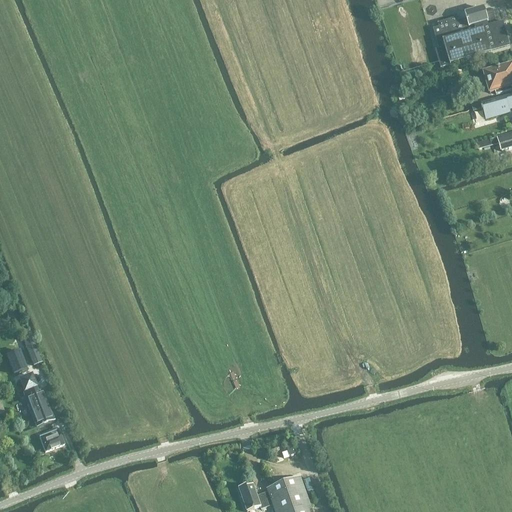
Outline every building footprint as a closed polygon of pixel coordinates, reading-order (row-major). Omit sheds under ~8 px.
[(509,45),(499,11),(485,15),(484,9),(464,15),(466,20),(459,22),(458,18),(437,24),(438,28),(433,30),(438,50),(435,51),(440,69),(449,66),(450,67),(491,55),(490,50),(509,45)] [(511,65),(483,74),(489,94),(495,92),(496,95),(511,90),(511,88),(511,87),(511,65)] [(460,94),(458,88),(460,88),(458,84),(448,87),(451,96),(460,94)] [(465,86),(460,88),(458,88),(460,94),(460,95),(467,92),(465,86)] [(509,110),(511,109),(511,96),(481,105),(485,120),(509,113),(509,110)] [(511,148),(511,134),(497,139),(501,152),(511,148)] [(28,350),(35,366),(43,363),(36,346),(28,350)] [(26,370),(20,352),(6,357),(12,375),(26,370)] [(54,422),(42,391),(37,393),(36,389),(35,389),(31,377),(18,381),(23,395),(25,401),(36,429),(39,428),(41,433),(52,429),(50,424),(54,422)] [(64,446),(58,431),(39,439),(45,453),(64,446)] [(281,454),(279,448),(270,450),(272,456),(281,454)] [(312,511),(300,478),(266,490),(267,493),(257,497),(253,485),(238,490),(246,511),(250,511),(260,509),(260,511),(272,507),(273,511),(312,511)]
